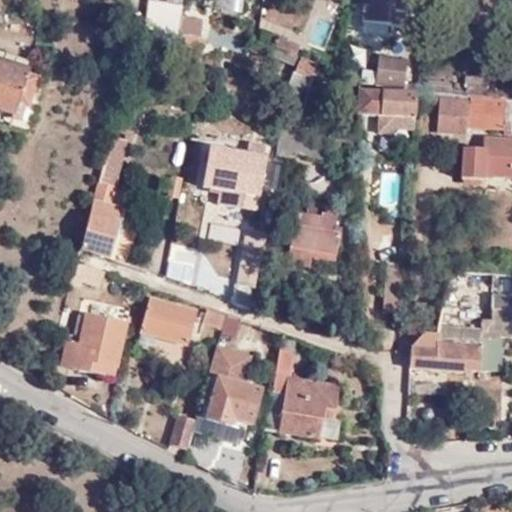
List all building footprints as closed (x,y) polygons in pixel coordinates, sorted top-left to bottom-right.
[(225,0),(225,12),(240,13),(240,0),(225,0)] [(372,0),(371,7),(359,6),(358,21),(403,27),(405,11),(414,12),(414,0),(372,0)] [(430,0),(429,11),(471,16),(470,26),(490,28),(493,0),(430,0)] [(184,15),(185,3),(170,1),(169,5),(157,4),(154,33),(179,56),(179,54),(181,36),(184,15)] [(204,18),(184,15),(181,36),(203,38),(204,18)] [(279,36),(275,45),(297,55),(300,45),(279,36)] [(318,82),(323,65),(303,57),(297,76),(318,82)] [(379,90),(404,92),(408,62),(371,58),(367,85),(379,90)] [(0,109),(14,115),(28,77),(0,67),(0,109)] [(380,116),(379,133),(394,134),(394,128),(414,129),(416,96),(360,93),(359,114),(380,116)] [(466,127),(503,130),(502,136),(511,136),(511,132),(511,101),(468,97),(468,101),(466,127)] [(438,135),(465,136),(466,127),(468,101),(441,99),(438,135)] [(284,123),(280,135),(277,147),(307,155),(314,132),(284,123)] [(113,138),(82,251),(111,261),(125,211),(111,207),(121,167),(120,167),(127,141),(113,138)] [(459,181),(464,181),(464,180),(481,181),(481,176),(511,178),(511,140),(484,139),(483,152),(461,150),(459,181)] [(217,205),(259,212),(270,159),(212,148),(204,188),(220,192),(217,205)] [(481,191),(511,193),(511,178),(481,176),(481,181),(464,180),(464,181),(464,185),(481,186),(481,191)] [(335,235),(339,214),(325,211),(324,217),(297,212),(289,247),(290,247),(287,262),(311,267),(313,255),(337,260),(342,236),(335,235)] [(264,236),(247,231),(237,286),(253,288),(264,236)] [(107,274),(86,267),(82,284),(102,290),(107,274)] [(383,307),(403,309),(406,271),(386,270),(383,307)] [(493,300),(511,301),(511,279),(495,277),(493,300)] [(503,339),(511,339),(511,301),(493,300),(491,326),(471,325),(471,331),(439,329),(437,338),(425,336),(412,348),(410,372),(465,376),(465,371),(501,374),(503,339)] [(196,315),(150,301),(141,334),(188,349),(196,315)] [(228,316),(210,310),(204,329),(222,335),(228,316)] [(126,327),(85,316),(76,346),(67,345),(60,365),(114,377),(126,327)] [(278,351),(292,354),(293,342),(280,340),(278,351)] [(217,350),(208,380),(217,382),(206,421),(233,429),(234,422),(252,428),(262,391),(244,387),(252,360),(217,350)] [(264,431),(320,439),(323,418),(333,419),(338,388),(289,380),(287,379),(292,354),(278,351),(271,391),(285,393),(284,405),(269,403),(264,431)] [(320,439),(336,442),(339,420),(333,419),(323,418),(320,439)] [(171,445),(187,450),(195,424),(179,419),(171,445)]
